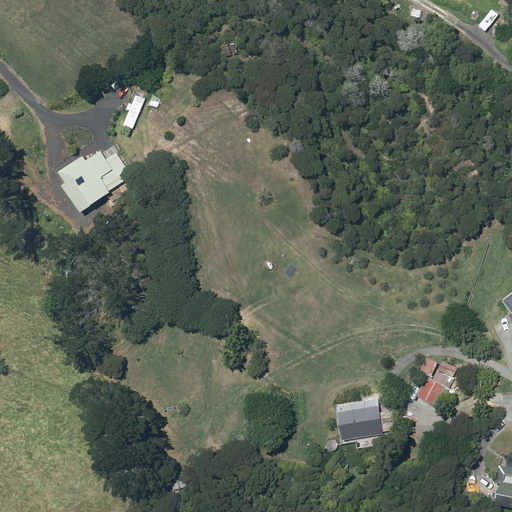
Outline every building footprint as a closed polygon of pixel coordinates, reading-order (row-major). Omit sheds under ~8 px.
[(427,16),(415,8),(409,18),(421,26),(427,16)] [(242,54),(238,40),(220,45),(224,58),(242,54)] [(134,129),(147,99),(137,95),(134,103),(131,102),(127,111),(130,112),(124,125),(134,129)] [(163,100),(155,95),(148,106),(156,111),(163,100)] [(113,194),(80,210),(93,236),(125,220),(113,194)] [(431,355),(424,370),(435,375),(442,361),(431,355)] [(446,360),(441,368),(456,376),(460,367),(446,360)] [(449,386),(446,384),(430,376),(424,388),(420,394),(422,395),(439,404),(446,391),(449,386)] [(450,393),(456,383),(449,379),(446,384),(449,386),(446,391),(450,393)] [(420,394),(424,388),(412,382),(406,392),(419,400),(422,395),(420,394)] [(382,398),(341,404),(346,439),(387,434),(386,431),(399,429),(396,410),(383,412),(382,398)] [(505,482),(501,500),(511,502),(511,465),(503,464),(499,481),(505,482)] [(188,472),(171,476),(174,489),(191,485),(188,472)]
